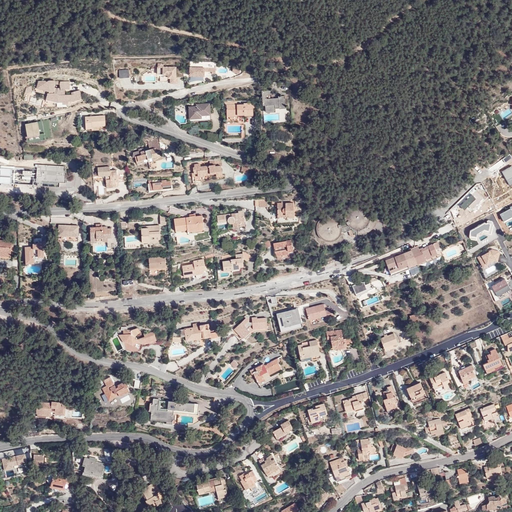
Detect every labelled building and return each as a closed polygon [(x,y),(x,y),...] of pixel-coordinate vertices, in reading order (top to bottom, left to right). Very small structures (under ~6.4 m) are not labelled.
[(171,76),(171,82),(171,83),(178,83),(178,78),(176,78),(176,68),(169,68),(169,67),(158,67),(158,75),(160,75),(160,82),(169,82),(169,76),(171,76)] [(216,69),(193,68),(193,72),(190,72),(190,76),(205,77),(205,72),(205,70),(207,70),(207,72),(216,73),(216,69)] [(39,81),(37,88),(46,90),(49,91),(49,93),(47,93),(45,99),(57,102),(63,102),(63,104),(68,104),(68,101),(75,101),(82,99),(80,91),(77,92),(76,91),(71,92),(72,94),(65,94),(58,94),(58,88),(55,88),(55,82),(55,80),(39,81)] [(61,81),(55,82),(55,88),(58,88),(58,94),(65,94),(65,89),(62,90),(60,84),(61,81)] [(70,81),(61,81),(60,84),(62,90),(65,89),(70,88),(70,81)] [(286,107),(285,95),(278,96),(278,99),(267,99),(267,95),(273,94),(273,90),(262,90),(263,106),(265,105),(265,110),(276,110),(276,107),(286,107)] [(227,105),(227,114),(241,113),(241,115),(254,114),(253,103),(244,104),(238,105),(237,101),(225,102),(227,105)] [(201,114),(210,114),(210,104),(197,105),(198,106),(190,107),(190,118),(201,117),(201,114)] [(106,125),(105,115),(85,117),(86,128),(92,128),(92,126),(106,125)] [(157,152),(161,151),(162,151),(158,138),(148,141),(150,149),(156,147),(157,152)] [(162,157),(161,151),(157,152),(156,147),(150,149),(144,150),(139,152),(139,151),(133,152),(133,157),(135,157),(137,161),(144,160),(153,157),(153,160),(162,157)] [(67,179),(67,176),(46,178),(44,168),(44,165),(38,164),(37,185),(74,188),(74,179),(67,179)] [(223,175),(221,165),(216,166),(216,165),(211,165),(200,167),(200,164),(195,164),(195,167),(193,168),(194,173),(198,173),(198,177),(205,175),(216,173),(217,176),(223,175)] [(34,168),(0,165),(0,182),(33,185),(34,168)] [(116,183),(119,183),(125,182),(124,173),(117,173),(117,170),(110,170),(110,166),(98,167),(98,176),(105,175),(107,175),(107,178),(106,178),(107,185),(116,184),(116,183)] [(46,178),(67,176),(67,169),(66,169),(66,167),(44,168),(46,178)] [(152,180),(153,183),(154,190),(172,188),(171,181),(167,181),(167,180),(162,181),(162,182),(158,182),(158,181),(158,180),(152,180)] [(294,216),(294,203),(277,203),(278,216),(294,216)] [(349,209),(347,211),(351,227),(352,227),(356,229),(360,229),(365,227),(369,223),(370,219),(370,215),(369,210),(366,207),(363,205),(359,204),(355,204),(351,206),(349,209)] [(242,221),(245,221),(243,210),(238,211),(239,213),(232,213),(231,214),(217,215),(218,222),(228,221),(229,222),(230,223),(233,223),(233,226),(242,225),(242,221)] [(351,227),(347,211),(346,212),(345,216),(346,220),(341,222),(337,218),(333,216),(328,215),(324,217),(320,220),(318,223),(317,226),(317,230),(319,234),(322,237),(326,240),(330,240),(334,239),(338,237),(341,234),(342,231),(345,232),(349,231),(351,230),(351,227)] [(188,231),(204,229),(203,215),(196,216),(189,216),(190,217),(174,218),(176,231),(188,229),(188,231)] [(470,231),(470,238),(477,239),(477,234),(482,231),(491,234),(493,224),(487,222),(470,231)] [(73,228),(73,226),(59,225),(59,236),(78,236),(79,228),(73,228)] [(150,240),(160,239),(159,225),(154,225),(154,231),(149,231),(149,227),(142,228),(143,242),(150,242),(150,240)] [(97,238),(108,237),(112,237),(112,228),(108,228),(108,226),(102,226),(96,227),(90,227),(91,242),(97,241),(97,238)] [(0,252),(11,253),(12,246),(12,241),(12,239),(7,238),(7,241),(3,240),(0,240),(0,252)] [(274,246),(275,253),(281,252),(281,253),(287,252),(287,251),(288,250),(288,252),(293,251),(291,240),(274,243),(274,246)] [(418,245),(411,249),(412,250),(413,251),(417,262),(419,265),(427,261),(426,258),(438,253),(436,249),(440,247),(438,241),(434,243),(420,249),(418,245)] [(43,243),(38,243),(39,248),(34,248),(33,246),(27,247),(27,249),(25,250),(26,264),(39,263),(39,259),(45,259),(43,243)] [(492,249),(477,257),(482,265),(494,260),(498,261),(500,251),(492,249)] [(405,254),(404,253),(386,260),(391,272),(417,262),(413,251),(405,254)] [(442,251),(438,253),(426,258),(427,261),(443,254),(442,251)] [(248,260),(252,257),(250,255),(249,254),(247,253),(245,252),(243,252),(243,254),(244,258),(248,260)] [(240,265),(244,265),(243,258),(244,258),(243,254),(235,255),(236,259),(231,259),(231,260),(223,261),(224,271),(233,270),(233,268),(240,267),(240,265)] [(149,267),(166,266),(165,256),(149,257),(149,267)] [(184,276),(196,274),(196,271),(204,270),(206,270),(204,259),(197,261),(198,264),(182,266),(184,276)] [(392,276),(419,265),(417,262),(391,272),(392,276)] [(505,278),(491,286),(497,296),(511,288),(505,278)] [(370,306),(388,299),(386,294),(368,300),(370,306)] [(324,304),(310,308),(314,318),(326,315),(327,318),(334,316),(332,309),(325,310),(324,304)] [(297,308),(276,313),(281,331),(303,325),(297,308)] [(253,324),(253,329),(267,328),(266,317),(257,319),(257,317),(252,317),(253,322),(250,322),(246,318),(234,329),(243,339),(251,331),(248,328),(253,324)] [(203,336),(203,338),(211,336),(208,324),(200,325),(200,326),(197,326),(197,323),(193,324),(193,327),(187,328),(189,338),(203,336)] [(136,337),(138,334),(134,329),(131,330),(128,330),(127,327),(122,327),(121,330),(123,330),(124,334),(119,335),(123,341),(124,341),(125,348),(133,351),(140,351),(142,344),(157,340),(154,331),(144,335),(145,337),(138,339),(136,337)] [(186,340),(203,338),(203,336),(189,338),(187,328),(184,328),(186,340)] [(333,350),(338,349),(337,345),(345,343),(352,341),(351,337),(343,339),(341,330),(334,331),(335,336),(333,336),(332,331),(326,332),(327,338),(331,338),(333,350)] [(388,336),(384,337),(381,338),(385,348),(393,344),(398,343),(394,333),(388,336)] [(511,336),(509,337),(507,333),(501,336),(505,344),(507,344),(508,349),(511,347),(511,336)] [(319,354),(320,352),(317,339),(309,341),(310,343),(310,345),(303,347),(302,345),(302,344),(298,345),(302,361),(319,358),(319,354)] [(491,367),(501,362),(496,349),(490,351),(491,353),(488,354),(489,358),(487,359),(488,362),(491,367)] [(268,373),(280,367),(278,362),(280,362),(278,358),(271,361),(272,362),(265,366),(264,365),(259,368),(258,366),(250,370),(252,374),(254,374),(261,387),(273,381),(270,375),(268,373)] [(503,365),(501,362),(491,367),(488,362),(484,364),(487,372),(503,365)] [(473,370),(475,369),(472,364),(458,370),(464,384),(477,378),(473,370)] [(281,369),(280,367),(268,373),(270,375),(281,369)] [(435,378),(433,374),(429,376),(436,392),(449,387),(447,382),(450,381),(446,371),(438,375),(437,375),(438,378),(435,378)] [(112,380),(105,383),(107,386),(102,388),(107,397),(110,395),(112,398),(119,394),(120,396),(130,391),(128,387),(129,386),(126,382),(123,384),(122,383),(118,385),(118,386),(116,388),(115,386),(114,387),(112,385),(114,384),(114,383),(112,380)] [(414,406),(428,400),(420,382),(407,388),(414,406)] [(386,398),(384,399),(387,410),(393,408),(392,407),(396,405),(395,401),(397,400),(395,395),(391,385),(387,387),(388,390),(386,390),(387,394),(385,394),(386,397),(386,398)] [(358,409),(359,410),(364,409),(361,402),(364,401),(362,394),(356,395),(357,399),(354,400),(353,398),(345,400),(345,403),(344,404),(346,412),(354,410),(358,409)] [(159,409),(159,400),(160,399),(154,398),(153,403),(152,403),(152,404),(150,404),(149,411),(152,411),(152,413),(151,417),(165,418),(166,410),(159,409)] [(166,403),(167,401),(159,400),(159,409),(166,410),(166,408),(161,408),(161,402),(166,403)] [(169,400),(169,401),(168,410),(166,410),(165,418),(175,419),(176,414),(174,414),(174,409),(197,412),(198,404),(169,400)] [(63,407),(66,407),(67,406),(67,404),(65,403),(52,402),(52,403),(51,409),(45,408),(46,402),(38,402),(37,413),(38,413),(38,416),(47,416),(47,415),(51,415),(52,412),(55,412),(63,413),(63,407)] [(315,406),(316,407),(316,408),(313,409),(313,408),(308,409),(309,413),(311,420),(319,418),(320,421),(325,419),(323,415),(327,413),(325,403),(315,406)] [(493,418),(499,416),(494,404),(481,409),(484,419),(492,416),(493,418)] [(470,423),(469,420),(467,416),(471,414),(469,408),(455,414),(460,426),(470,423)] [(309,424),(320,421),(319,418),(311,420),(309,413),(307,413),(308,416),(307,417),(309,424)] [(435,433),(444,431),(442,425),(447,424),(446,420),(442,421),(441,418),(428,421),(429,426),(425,427),(426,432),(431,431),(431,434),(435,433)] [(289,429),(292,427),(288,420),(281,424),(282,426),(273,431),(278,440),(287,435),(286,433),(290,431),(289,429)] [(23,437),(40,435),(40,426),(23,425),(23,437)] [(369,439),(361,440),(356,441),(357,443),(361,443),(362,447),(358,448),(359,460),(364,459),(363,455),(367,454),(370,451),(372,452),(372,453),(373,452),(374,452),(375,451),(375,450),(376,450),(376,449),(375,448),(375,447),(370,444),(369,439)] [(393,454),(398,456),(398,454),(403,456),(403,455),(407,454),(407,453),(414,450),(413,445),(406,448),(397,444),(397,445),(393,443),(390,450),(394,452),(393,454)] [(30,457),(29,453),(23,453),(23,454),(0,460),(3,471),(11,469),(11,466),(25,463),(24,459),(30,457)] [(44,465),(44,456),(34,455),(33,464),(44,465)] [(282,472),(272,455),(270,456),(268,456),(267,457),(267,460),(265,461),(263,458),(259,461),(269,477),(273,475),(274,477),(282,472)] [(89,460),(90,458),(85,457),(82,465),(85,466),(84,471),(93,474),(93,473),(101,476),(106,463),(94,459),(93,461),(89,460)] [(336,464),(335,460),(330,462),(333,471),(336,470),(337,474),(335,475),(337,482),(347,490),(356,483),(353,476),(352,477),(348,466),(347,466),(345,461),(336,464)] [(494,462),(489,463),(480,465),(481,470),(484,469),(486,475),(496,472),(496,471),(501,470),(499,461),(494,462)] [(460,483),(468,481),(466,467),(450,470),(451,472),(445,474),(447,483),(452,482),(451,478),(458,476),(460,483)] [(258,478),(253,470),(245,475),(244,473),(239,476),(242,480),(240,481),(246,490),(250,487),(250,486),(255,482),(254,481),(258,478)] [(208,481),(213,490),(216,490),(216,492),(217,492),(218,497),(227,494),(226,488),(223,489),(222,484),(226,483),(224,475),(220,476),(220,477),(220,478),(208,481)] [(52,477),(51,484),(55,485),(54,487),(65,489),(66,488),(67,488),(68,487),(70,481),(52,477)] [(405,488),(408,487),(406,477),(399,479),(400,484),(395,485),(396,491),(392,492),(393,498),(407,495),(405,488)] [(426,492),(426,493),(435,491),(434,490),(438,489),(434,477),(425,480),(425,482),(422,482),(417,484),(420,493),(426,492)] [(213,490),(208,481),(197,484),(199,494),(213,490)] [(152,483),(142,489),(150,504),(153,503),(155,501),(158,505),(162,502),(152,483)] [(318,507),(332,491),(326,486),(324,489),(321,487),(310,500),(318,507)] [(150,504),(142,489),(140,490),(146,499),(145,500),(148,505),(150,504)] [(494,496),(488,497),(489,501),(487,503),(487,508),(491,508),(491,509),(494,509),(495,508),(496,508),(497,504),(501,504),(502,504),(507,502),(504,497),(506,496),(505,491),(500,494),(500,496),(495,497),(494,496)] [(365,511),(382,506),(378,497),(362,504),(364,511),(365,511)] [(281,511),(300,511),(295,503),(281,511)]
